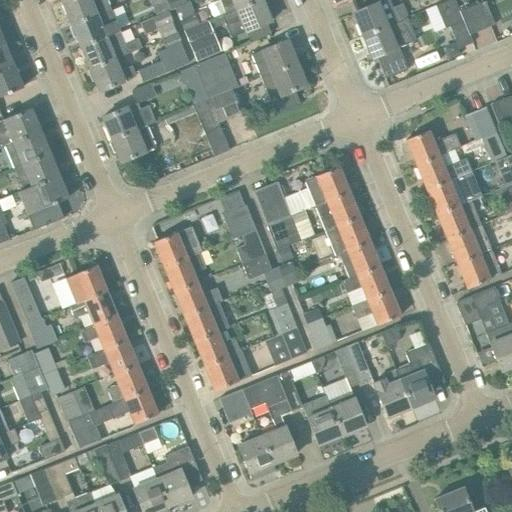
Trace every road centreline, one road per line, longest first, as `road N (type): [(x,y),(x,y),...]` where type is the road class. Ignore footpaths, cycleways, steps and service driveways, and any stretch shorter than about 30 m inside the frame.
road 1 (residential): [(240,511),(114,215)]
road 2 (residential): [(480,417),(360,120)]
road 3 (residential): [(114,215),(360,120)]
road 4 (unclassified): [(257,511),(480,417)]
road 5 (residential): [(114,215),(26,0)]
road 6 (residential): [(360,120),(511,57)]
road 7 (residential): [(360,120),(311,0)]
road 8 (residential): [(0,263),(114,215)]
